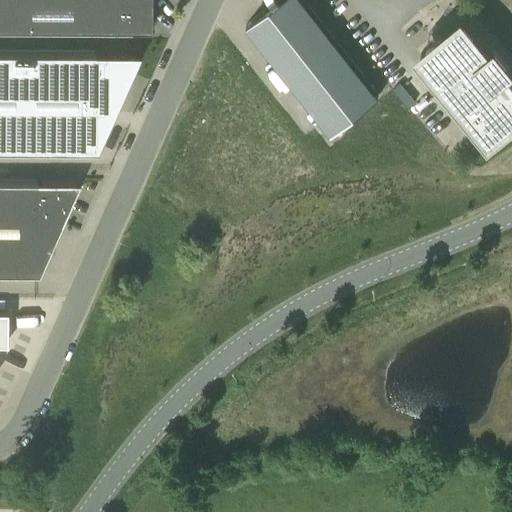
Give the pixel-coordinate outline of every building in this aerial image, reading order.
[(0,0),(0,25),(131,27),(150,27),(150,0),(0,0)] [(303,0),(278,0),(246,25),(331,132),(379,94),(303,0)] [(488,53),(461,20),(420,53),(489,136),(511,117),(511,82),(502,70),(507,65),(494,49),(488,53)] [(140,52),(140,51),(0,49),(0,146),(82,148),(82,96),(116,96),(137,52),(140,52)] [(383,56),(393,69),(400,63),(390,50),(383,56)] [(61,220),(79,180),(0,180),(0,272),(34,272),(37,272),(37,220),(61,220)]
